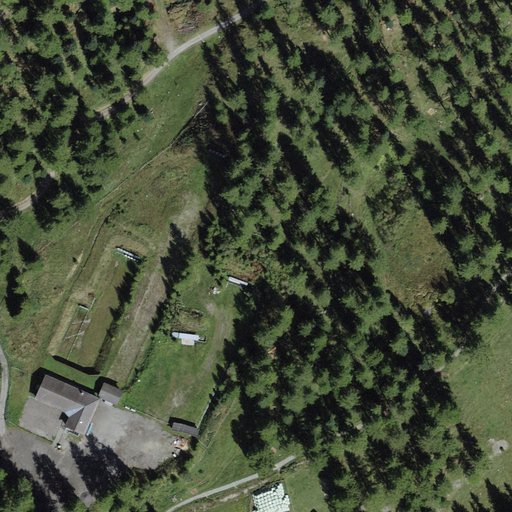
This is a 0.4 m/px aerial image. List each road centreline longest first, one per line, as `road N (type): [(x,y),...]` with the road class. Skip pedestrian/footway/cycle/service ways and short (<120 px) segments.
road 1 (track): [(262,0),(174,53),(127,99),(85,123),(38,195),(0,216)]
road 2 (track): [(32,511),(0,436),(7,378),(0,353)]
